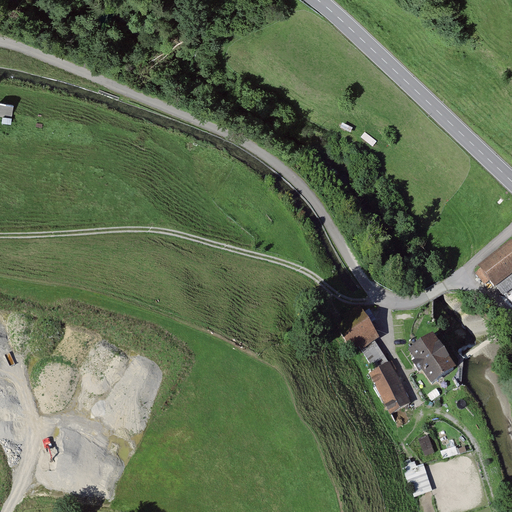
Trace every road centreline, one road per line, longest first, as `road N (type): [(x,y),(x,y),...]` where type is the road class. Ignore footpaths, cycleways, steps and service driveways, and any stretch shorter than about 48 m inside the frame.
road 1 (track): [(0,236),(172,232),(300,269),(348,301),(378,293)]
road 2 (secondary): [(511,180),(317,0)]
